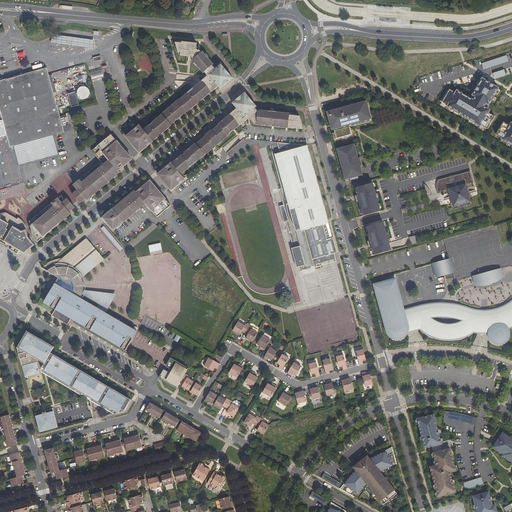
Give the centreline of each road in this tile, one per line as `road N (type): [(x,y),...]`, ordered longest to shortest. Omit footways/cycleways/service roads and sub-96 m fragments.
road 1 (tertiary): [(243,80),(34,259),(7,305)]
road 2 (tertiary): [(311,101),(382,363)]
road 3 (residential): [(0,205),(32,197),(168,80),(157,40)]
road 4 (residential): [(190,412),(233,349),(300,385),(382,363)]
road 5 (secondary): [(511,27),(453,38),(352,29)]
road 6 (residential): [(30,444),(131,417),(146,389)]
road 7 (residential): [(190,412),(298,474)]
road 8 (residential): [(298,474),(345,424),(392,402)]
